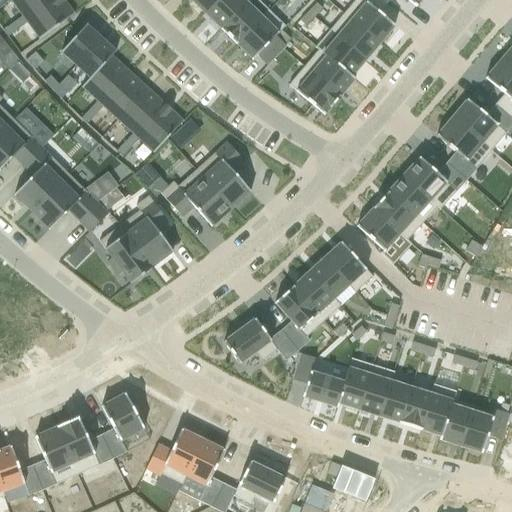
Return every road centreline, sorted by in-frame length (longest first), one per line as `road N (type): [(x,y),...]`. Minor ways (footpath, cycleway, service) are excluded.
road 1 (residential): [(417,474),(235,406),(121,343)]
road 2 (residential): [(351,154),(281,232),(121,343)]
road 3 (residential): [(351,154),(206,66),(137,0)]
road 4 (residential): [(486,0),(351,154)]
road 5 (residential): [(121,343),(0,244)]
road 6 (residential): [(121,343),(0,399)]
